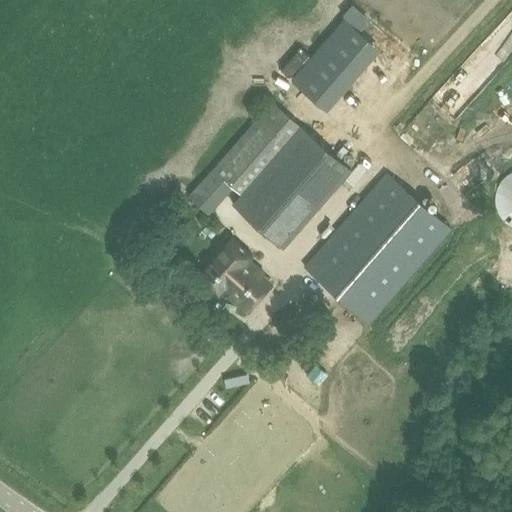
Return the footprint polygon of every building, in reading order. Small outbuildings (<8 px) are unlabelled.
[(511,15),(474,50),(486,64),(511,39),(511,15)] [(300,87),(331,116),(374,69),(343,40),(300,87)] [(231,184),(242,194),(301,125),(273,101),(212,168),(231,184)] [(233,204),(282,248),(351,168),(301,125),(242,194),(233,204)] [(305,267),(369,323),(451,228),(387,172),(305,267)] [(495,201),(496,208),(499,214),(504,220),(509,224),(511,225),(511,172),(505,176),(501,181),(497,188),(495,194),(495,201)] [(198,276),(218,294),(221,290),(246,312),(271,285),(260,275),(262,273),(248,260),(252,256),(231,238),(198,276)]
